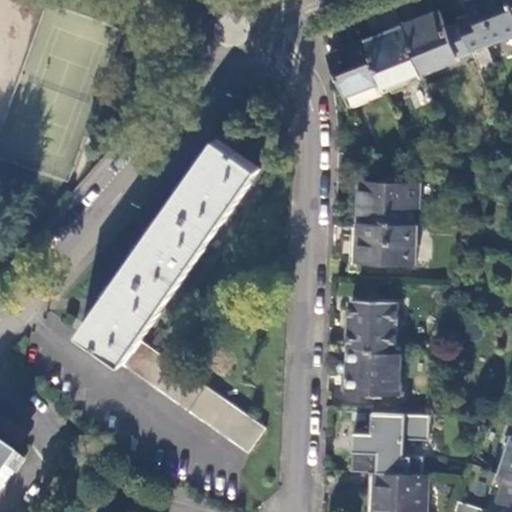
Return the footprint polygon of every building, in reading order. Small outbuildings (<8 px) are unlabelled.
[(511,2),(511,0),(469,0),(475,14),(459,19),(461,23),(472,51),(480,71),(494,65),(486,45),(511,35),(511,2)] [(472,51),(461,23),(448,27),(441,11),(404,26),(421,70),(459,56),(472,51)] [(421,70),(404,26),(366,40),(383,82),(386,91),(424,76),(421,70)] [(383,82),(366,40),(329,54),(351,109),(371,101),(366,88),(383,82)] [(462,62),(459,56),(421,70),(424,76),(462,62)] [(81,334),(250,452),(267,428),(143,340),(163,312),(161,311),(178,286),(179,287),(207,248),(206,247),(224,220),(225,221),(253,183),(251,182),(261,169),(217,138),(197,167),(152,232),(105,301),(81,334)] [(360,182),(359,222),(419,224),(419,183),(360,182)] [(419,224),(359,222),(359,261),(418,264),(419,224)] [(352,301),(351,347),(396,349),(397,303),(352,301)] [(396,349),(351,347),(349,392),(401,394),(401,349),(396,349)] [(432,414),(377,412),(376,433),(358,432),(357,450),(382,451),(382,471),(424,473),(425,456),(406,455),(407,437),(431,438),(432,414)] [(507,475),(511,476),(511,439),(501,473),(507,475)] [(0,492),(24,458),(0,440),(0,492)] [(429,511),(431,475),(375,472),(373,511),(429,511)] [(511,511),(511,476),(507,475),(495,511),(511,511)]
